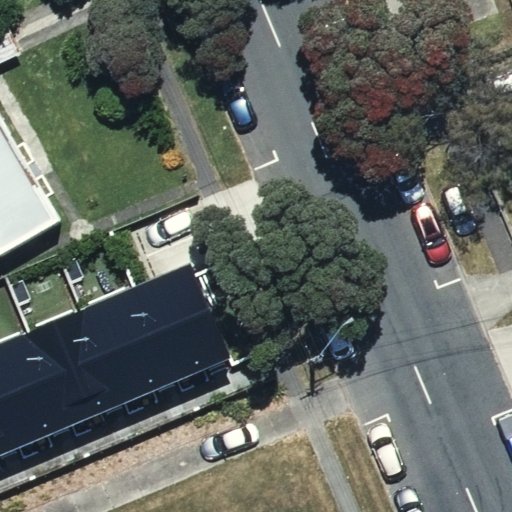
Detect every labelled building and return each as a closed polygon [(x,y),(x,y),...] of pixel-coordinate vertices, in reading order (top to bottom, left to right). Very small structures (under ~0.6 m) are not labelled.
[(0,253),(58,224),(0,108),(0,253)] [(191,264),(134,288),(174,383),(231,359),(191,264)] [(134,288),(78,311),(118,406),(174,383),(134,288)] [(29,332),(68,427),(118,406),(78,311),(29,332)] [(0,344),(0,411),(16,448),(68,427),(29,332),(0,344)] [(0,411),(0,454),(16,448),(0,411)]
